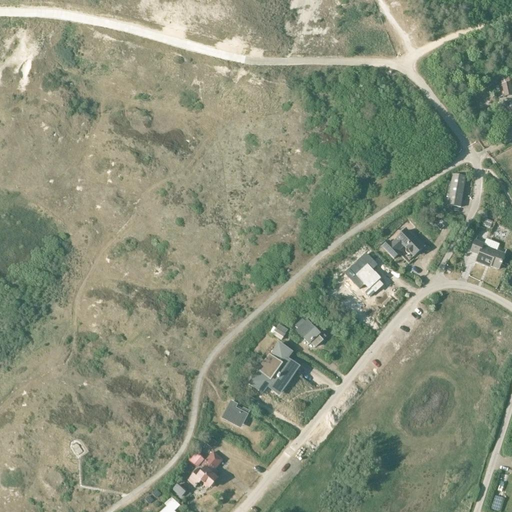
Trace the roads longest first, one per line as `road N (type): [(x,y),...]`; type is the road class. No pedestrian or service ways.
road 1 (residential): [(241,511),(435,282)]
road 2 (unclassified): [(435,282),(478,189),(471,156)]
